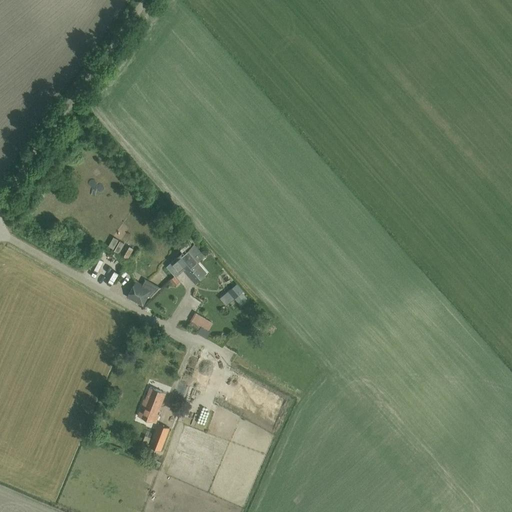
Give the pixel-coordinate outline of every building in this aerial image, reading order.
[(175,259),(175,260),(167,266),(175,276),(179,272),(179,273),(181,271),(179,269),(188,262),(191,266),(196,261),(197,261),(200,258),(190,247),(187,250),(186,250),(184,252),(182,250),(180,251),(177,253),(177,255),(178,257),(175,259)] [(114,250),(112,255),(126,262),(128,257),(114,250)] [(101,251),(94,264),(101,268),(107,254),(101,251)] [(206,273),(197,261),(196,261),(191,266),(188,262),(179,269),(181,271),(183,270),(194,283),(206,273)] [(109,276),(116,280),(122,268),(116,264),(109,276)] [(179,281),(175,276),(170,280),(174,285),(179,281)] [(136,281),(127,297),(143,306),(151,290),(136,281)] [(237,301),(241,306),(248,300),(244,295),(237,301)] [(192,320),(189,325),(198,331),(201,326),(192,320)] [(159,408),(165,393),(150,387),(145,399),(144,399),(137,416),(156,423),(161,409),(159,408)] [(265,417),(275,396),(264,390),(254,412),(265,417)] [(204,411),(200,419),(207,423),(211,415),(204,411)] [(161,450),(169,427),(158,423),(149,446),(161,450)]
